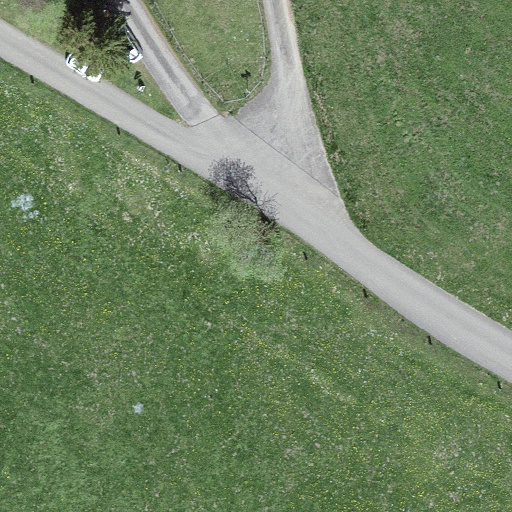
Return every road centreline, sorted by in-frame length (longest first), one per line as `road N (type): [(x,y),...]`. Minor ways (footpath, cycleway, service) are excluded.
road 1 (unclassified): [(0,39),(511,354)]
road 2 (track): [(268,199),(289,154),(274,0)]
